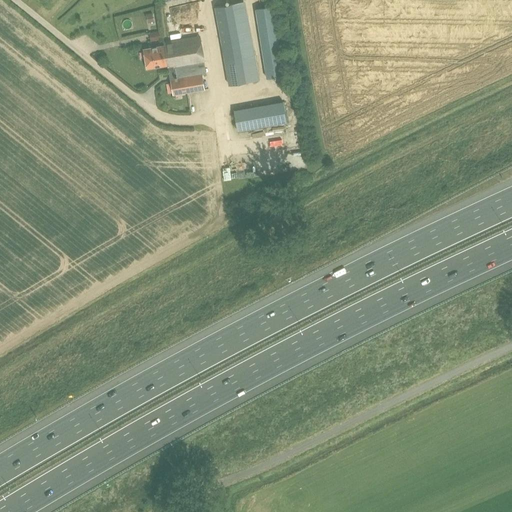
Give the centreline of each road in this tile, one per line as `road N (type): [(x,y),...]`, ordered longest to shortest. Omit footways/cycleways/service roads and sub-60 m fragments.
road 1 (motorway): [(511,201),(326,290),(0,469)]
road 2 (motorway): [(8,511),(291,351),(511,244)]
road 3 (track): [(15,0),(153,111),(192,120)]
